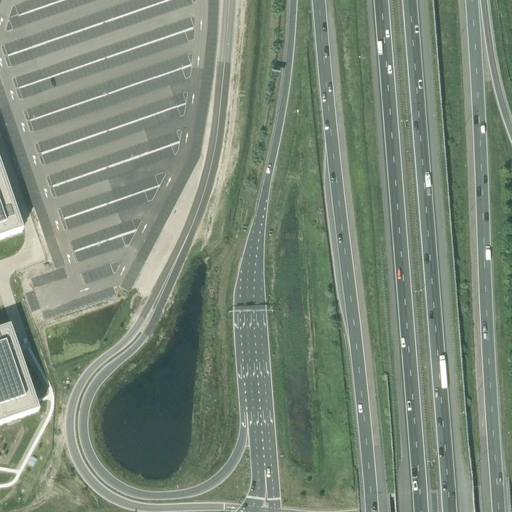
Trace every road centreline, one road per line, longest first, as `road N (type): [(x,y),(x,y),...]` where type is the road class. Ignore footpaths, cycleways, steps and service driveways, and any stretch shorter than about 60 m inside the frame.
road 1 (trunk): [(318,0),(371,511)]
road 2 (motorway): [(449,511),(408,0)]
road 3 (motorway): [(380,0),(420,511)]
road 4 (trunk): [(498,511),(470,0)]
road 5 (trunk): [(293,0),(250,269),(256,413)]
road 6 (trunk): [(256,413),(221,477),(194,492),(129,492),(94,463),(83,434),(86,403),(149,332),(160,294)]
road 7 (trunk): [(160,294),(76,390),(68,432),(75,457),(103,492),(136,507),(250,509)]
road 8 (trunk): [(229,0),(212,161),(160,294)]
road 9 (trunk): [(511,137),(482,0)]
road 10 (trunk): [(374,511),(511,500)]
